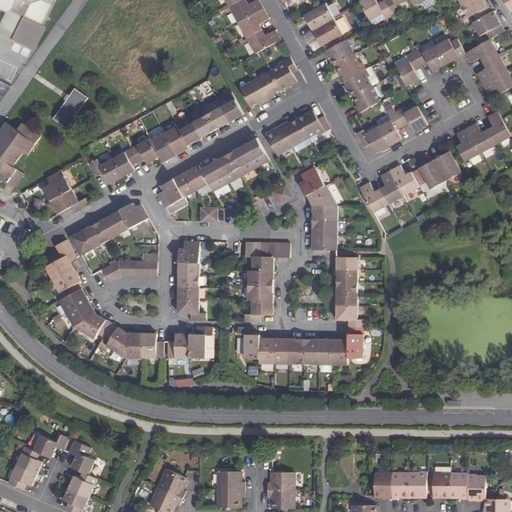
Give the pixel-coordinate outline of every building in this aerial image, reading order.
[(0,0),(0,8),(6,12),(0,25),(0,26),(17,34),(24,18),(41,26),(52,3),(45,0),(0,0)] [(264,10),(258,0),(248,5),(246,3),(245,0),(231,8),(239,23),(264,10)] [(392,15),(384,0),(383,0),(381,1),(378,3),(376,0),(363,0),(360,2),(370,21),(383,14),(385,18),(392,15)] [(384,0),(392,15),(399,10),(397,6),(407,0),(384,0)] [(409,0),(415,9),(421,5),(420,3),(424,0),(409,0)] [(468,0),(461,4),(469,17),(474,15),(477,21),(492,12),(488,5),(485,0),(468,0)] [(334,19),(326,3),(304,15),(309,23),(313,31),(334,19)] [(269,19),(264,10),(239,23),(248,38),(262,31),(260,28),(259,25),(269,19)] [(499,21),(494,11),(492,12),(477,21),(473,23),(481,36),(487,33),(491,39),(505,31),(499,21)] [(45,28),(41,26),(24,18),(17,34),(0,26),(0,38),(12,44),(15,39),(35,48),(45,28)] [(343,34),(334,19),(313,31),(317,37),(322,46),(343,34)] [(281,40),(275,31),(265,36),(264,34),(262,31),(248,38),(257,54),(260,52),(281,40)] [(449,38),(436,46),(446,64),(454,60),(466,53),(458,39),(452,42),(449,38)] [(499,55),(491,39),(466,53),(471,63),(481,57),(483,60),(484,63),(499,55)] [(355,55),(346,40),(325,51),(329,58),(331,57),(333,61),(336,65),(355,55)] [(423,53),(436,46),(433,41),(420,49),(423,53)] [(446,64),(436,46),(423,53),(420,49),(413,52),(421,66),(424,65),(427,64),(432,72),(446,64)] [(421,66),(413,52),(406,56),(409,61),(396,68),(398,71),(406,86),(420,78),(415,69),(418,68),(421,66)] [(360,64),(355,55),(336,65),(340,74),(344,81),(366,69),(362,62),(360,64)] [(506,69),(499,55),(484,63),(486,65),(487,67),(477,74),(482,83),(506,69)] [(409,61),(406,56),(394,63),(396,68),(409,61)] [(280,66),(271,72),(281,91),(297,82),(293,74),(295,72),(298,71),(290,58),(279,64),(280,66)] [(370,76),(366,69),(344,81),(348,87),(353,96),(372,85),(367,77),(370,76)] [(511,87),(511,79),(506,69),(482,83),(488,93),(498,88),(500,91),(501,94),(511,87)] [(281,91),(271,72),(256,80),(267,101),(275,98),(274,95),(277,93),(281,91)] [(267,101),(256,80),(240,89),(251,108),(255,106),(260,104),(261,105),(267,101)] [(380,101),(372,85),(353,96),(358,105),(355,106),(359,113),(368,108),(380,101)] [(76,88),(55,119),(68,128),(89,97),(76,88)] [(244,115),(231,92),(217,100),(230,122),(237,118),(244,115)] [(230,122),(217,100),(203,107),(216,130),(222,127),(230,122)] [(402,109),(396,112),(403,126),(406,124),(409,123),(414,131),(427,124),(417,106),(405,113),(402,109)] [(216,130),(203,107),(190,115),(203,137),(209,134),(216,130)] [(318,119),(314,112),(306,116),(298,120),(308,139),(317,134),(318,136),(325,132),(318,119)] [(403,126),(396,112),(389,116),(391,121),(379,128),(388,146),(402,138),(397,130),(400,128),(403,126)] [(502,119),(498,112),(488,117),(493,127),(490,128),(488,130),(496,144),(511,136),(510,133),(502,119)] [(203,137),(190,115),(176,123),(177,126),(188,145),(196,141),(203,137)] [(308,139),(298,120),(294,123),(290,125),(288,122),(281,126),(293,147),(308,139)] [(42,137),(23,123),(18,130),(7,122),(0,131),(0,134),(3,137),(6,139),(2,145),(0,144),(0,162),(0,172),(4,176),(10,181),(18,170),(14,167),(25,153),(29,155),(42,137)] [(496,144),(488,130),(485,132),(482,133),(477,123),(466,129),(480,153),(496,144)] [(188,145),(177,126),(164,133),(177,155),(183,152),(190,148),(188,145)] [(293,147),(281,126),(275,130),(276,133),(273,134),(267,137),(278,155),(293,147)] [(388,146),(379,128),(365,136),(362,131),(357,134),(365,149),(367,147),(370,145),(375,153),(388,146)] [(480,153),(466,129),(457,134),(462,144),(460,145),(457,147),(465,161),(480,153)] [(177,155),(164,133),(151,141),(160,157),(164,163),(170,159),(177,155)] [(151,141),(150,138),(131,148),(138,162),(141,161),(145,159),(147,164),(160,157),(151,141)] [(269,160),(258,139),(251,143),(244,147),(255,168),(269,160)] [(255,168),(244,147),(237,150),(230,154),(241,176),(255,168)] [(138,162),(131,148),(113,158),(123,177),(135,171),(133,165),(135,164),(138,162)] [(461,173),(449,151),(442,155),(434,160),(446,181),(461,173)] [(241,176),(230,154),(223,158),(216,162),(227,183),(241,176)] [(123,177),(113,158),(101,165),(97,160),(90,163),(98,176),(101,174),(104,173),(111,184),(123,177)] [(446,181),(434,160),(427,163),(419,168),(431,190),(446,181)] [(227,183),(216,162),(209,166),(202,170),(209,184),(214,191),(227,183)] [(202,170),(199,166),(192,169),(187,172),(197,191),(209,184),(202,170)] [(419,187),(411,173),(408,174),(406,175),(400,166),(391,172),(404,196),(419,187)] [(326,185),(316,168),(302,175),(305,181),(301,183),(305,189),(308,195),(326,185)] [(24,175),(18,170),(10,181),(9,183),(15,187),(24,175)] [(73,189),(62,171),(47,179),(50,185),(44,188),(48,196),(51,202),(73,189)] [(197,191),(187,172),(180,176),(174,179),(185,198),(197,191)] [(404,196),(391,172),(381,177),(386,186),(384,188),(381,190),(389,204),(404,196)] [(185,198),(174,179),(162,186),(164,190),(161,192),(159,194),(170,214),(188,204),(185,198)] [(389,204),(381,190),(378,191),(375,193),(370,183),(360,189),(374,213),(389,204)] [(339,206),(327,185),(326,185),(308,195),(311,200),(314,206),(339,206)] [(79,202),(73,189),(51,202),(58,214),(65,211),(72,207),(75,213),(89,205),(88,203),(86,199),(79,202)] [(141,205),(135,208),(133,204),(126,207),(120,210),(130,228),(149,217),(141,205)] [(338,221),(339,206),(314,206),(314,214),(313,221),(338,221)] [(218,208),(209,209),(209,222),(218,222),(217,210),(218,208)] [(209,209),(207,209),(201,209),(201,222),(209,222),(209,209)] [(130,228),(120,210),(114,214),(109,217),(118,235),(130,228)] [(118,235),(109,217),(102,220),(96,224),(106,241),(118,235)] [(338,235),(338,221),(313,221),(313,229),(313,235),(338,235)] [(106,241),(96,224),(90,227),(84,231),(94,248),(106,241)] [(94,248),(84,231),(79,234),(72,238),(82,255),(94,248)] [(338,250),(338,235),(313,235),(313,243),(313,250),(338,250)] [(67,240),(57,245),(60,252),(70,247),(67,240)] [(200,242),(185,242),(185,248),(180,249),(180,254),(180,263),(200,263),(200,242)] [(253,243),(253,256),(261,256),(261,243),(253,243)] [(276,257),(277,243),(269,243),(268,256),(261,256),(253,256),(253,270),(273,270),(274,263),(274,257),(276,257)] [(261,243),(261,256),(268,256),(269,243),(261,243)] [(285,243),(277,243),(276,257),(284,257),(285,243)] [(285,243),(284,257),(292,257),(293,243),(285,243)] [(77,258),(70,247),(60,252),(63,257),(47,267),(53,280),(74,269),(71,262),(72,261),(77,258)] [(45,261),(44,261),(47,267),(59,259),(56,254),(45,261)] [(358,270),(358,258),(338,258),(338,264),(338,270),(358,270)] [(122,276),(119,261),(117,262),(109,266),(116,279),(122,276)] [(127,261),(119,261),(122,276),(128,276),(129,261),(127,261)] [(200,275),(200,263),(180,263),(180,269),(179,275),(200,275)] [(116,279),(109,266),(105,268),(102,270),(109,283),(116,279)] [(79,278),(74,269),(53,280),(60,293),(65,290),(68,296),(82,289),(79,283),(81,282),(79,278)] [(273,279),(273,270),(253,270),(249,270),(248,285),(273,286),(273,279)] [(358,282),(358,270),(338,270),(337,275),(337,282),(358,282)] [(200,288),(200,275),(179,275),(179,281),(179,287),(200,288)] [(358,293),(358,282),(337,282),(337,288),(337,294),(358,293)] [(273,294),(273,286),(248,285),(248,300),(252,300),(273,301),(273,294)] [(200,300),(200,288),(179,287),(179,293),(179,299),(200,300)] [(85,295),(82,289),(68,296),(61,300),(68,314),(89,302),(85,295)] [(65,290),(60,293),(57,294),(61,300),(68,296),(65,290)] [(358,306),(358,293),(337,294),(337,300),(337,306),(358,306)] [(200,313),(200,300),(179,299),(179,307),(179,314),(191,313),(191,321),(207,321),(206,313),(200,313)] [(273,308),(273,301),(252,300),(252,314),(245,314),(245,322),(261,322),(261,315),(273,314),(273,308)] [(92,308),(89,302),(68,314),(75,325),(96,314),(92,308)] [(358,320),(358,306),(337,306),(337,312),(337,319),(349,320),(349,327),(364,327),(364,320),(358,320)] [(104,319),(96,314),(75,325),(95,338),(98,333),(105,337),(112,324),(104,319)] [(121,329),(112,324),(105,337),(110,340),(107,346),(127,357),(129,334),(121,329)] [(213,327),(197,327),(197,331),(197,334),(191,334),(190,358),(205,358),(205,335),(214,335),(213,327)] [(364,327),(349,327),(349,334),(349,340),(349,358),(364,358),(364,327)] [(261,339),(261,335),(257,335),(254,335),(254,328),(238,328),(238,335),(245,335),(245,359),(259,359),(261,339)] [(137,334),(129,334),(127,357),(142,358),(142,357),(143,334),(137,334)] [(164,357),(164,342),(158,342),(158,334),(152,334),(143,334),(142,357),(164,357)] [(183,334),(176,334),(176,342),(169,342),(169,358),(190,358),(191,334),(183,334)] [(275,364),(275,339),(268,339),(261,339),(259,359),(259,364),(275,364)] [(289,364),(290,339),(282,339),(275,339),(275,364),(289,364)] [(304,363),(304,339),(297,339),(290,339),(289,364),(304,363)] [(311,339),(304,339),(304,363),(319,364),(319,339),(311,339)] [(333,364),(334,339),(326,339),(319,339),(319,364),(333,364)] [(349,358),(349,340),(342,340),(334,339),(333,364),(349,364),(349,358)] [(178,387),(196,385),(195,378),(177,380),(178,387)] [(64,450),(69,439),(62,435),(58,443),(41,436),(35,451),(40,453),(52,458),(57,447),(64,450)] [(75,441),(70,453),(77,456),(73,467),(84,472),(90,475),(97,459),(80,452),(83,444),(75,441)] [(35,451),(26,447),(18,465),(38,474),(43,462),(38,459),(40,453),(35,451)] [(33,486),(38,474),(18,465),(10,483),(25,490),(27,484),(33,486)] [(184,490),(189,478),(186,477),(169,470),(161,488),(185,499),(188,492),(184,490)] [(419,474),(410,474),(410,497),(418,497),(427,497),(428,471),(419,472),(419,474)] [(90,497),(98,478),(90,475),(84,472),(81,478),(75,476),(70,489),(90,497)] [(246,490),(247,483),(242,482),(243,472),(221,472),(221,490),(246,490)] [(295,473),(274,472),(274,483),(269,483),(269,490),(295,491),(295,473)] [(451,497),(451,475),(441,474),(441,472),(435,472),(434,472),(434,497),(442,497),(451,497)] [(392,499),(393,474),(376,474),(375,497),(380,497),(385,497),(385,499),(392,499)] [(410,474),(393,474),(392,499),(401,499),(401,497),(405,497),(410,497),(410,474)] [(468,474),(451,475),(451,497),(456,497),(460,497),(460,499),(468,500),(468,474)] [(477,474),(468,474),(468,500),(477,500),(486,500),(486,477),(477,477),(477,474)] [(182,506),(185,499),(161,488),(153,506),(160,509),(165,511),(173,511),(177,504),(182,506)] [(74,511),(83,511),(90,497),(70,489),(65,500),(70,503),(67,509),(74,511)] [(246,497),(246,490),(221,490),(220,508),(242,508),(242,497),(246,497)] [(295,509),(295,491),(269,490),(269,498),(274,498),(273,508),(295,509)] [(508,511),(509,500),(496,500),(486,500),(486,505),(486,509),(484,509),(483,511),(508,511)]
